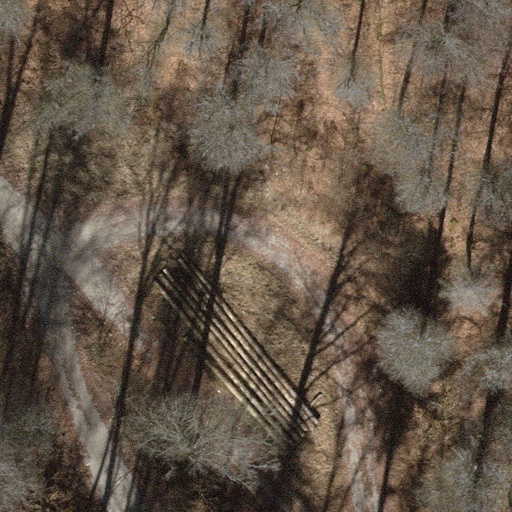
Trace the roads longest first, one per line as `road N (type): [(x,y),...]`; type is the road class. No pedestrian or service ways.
road 1 (track): [(402,511),(385,370),(363,288),(308,221),(239,195),(155,201),(55,245)]
road 2 (track): [(121,511),(46,382),(32,288),(55,245),(0,177)]
